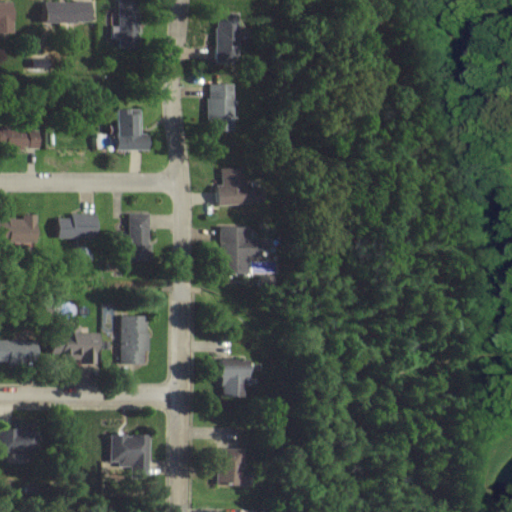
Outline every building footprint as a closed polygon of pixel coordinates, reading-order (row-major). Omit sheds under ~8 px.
[(0,0),(0,32),(8,32),(8,0),(0,0)] [(40,0),(40,21),(88,21),(88,1),(40,0)] [(113,48),(125,48),(125,42),(137,42),(137,6),(118,6),(118,26),(113,26),(113,48)] [(237,12),(214,12),(213,62),(236,62),(237,12)] [(234,83),(208,83),(207,130),(233,131),(234,83)] [(110,109),(111,149),(143,149),(143,133),(139,133),(138,108),(110,109)] [(0,148),(37,149),(37,132),(23,132),(23,126),(0,125),(0,148)] [(219,184),(212,185),(213,204),(254,203),(253,183),(242,183),(241,167),(219,167),(219,184)] [(93,238),(93,213),(68,212),(68,217),(54,217),(54,237),(93,238)] [(20,215),(21,220),(0,222),(0,243),(40,239),(37,213),(20,215)] [(148,213),(127,213),(126,261),(147,261),(148,213)] [(247,226),(216,226),(217,273),(245,272),(245,257),(258,256),(258,239),(247,239),(247,226)] [(143,364),(143,351),(146,351),(146,315),(119,315),(118,363),(143,364)] [(46,333),(46,354),(59,354),(59,359),(95,360),(96,332),(77,332),(77,326),(58,325),(58,333),(46,333)] [(0,359),(32,360),(32,340),(0,339),(0,359)] [(244,358),(215,359),(216,396),(233,396),(233,379),(245,379),(244,358)] [(0,455),(26,456),(26,438),(20,438),(20,429),(0,428),(0,455)] [(145,434),(108,435),(109,458),(123,457),(124,481),(139,480),(139,488),(147,488),(145,434)] [(241,448),(211,448),(210,469),(214,469),(214,486),(252,486),(252,473),(240,473),(241,448)]
